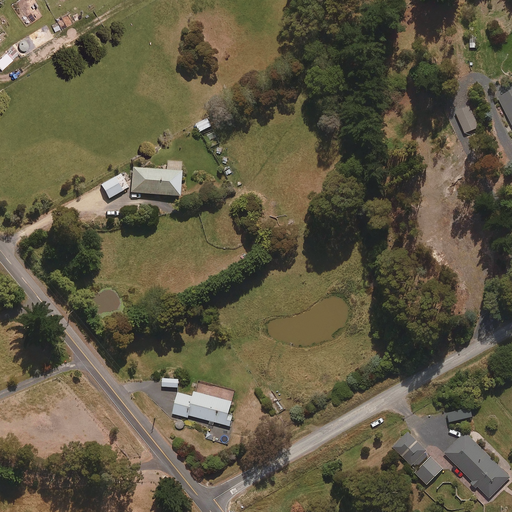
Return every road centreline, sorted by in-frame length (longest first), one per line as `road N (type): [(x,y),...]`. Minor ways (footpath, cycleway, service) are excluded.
road 1 (unclassified): [(204,504),(511,326)]
road 2 (unclassified): [(0,251),(204,504)]
